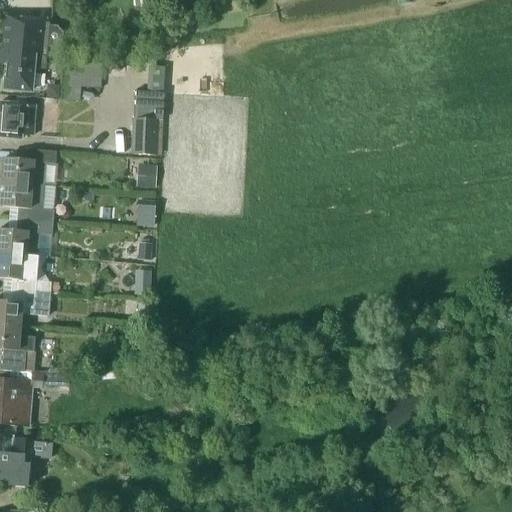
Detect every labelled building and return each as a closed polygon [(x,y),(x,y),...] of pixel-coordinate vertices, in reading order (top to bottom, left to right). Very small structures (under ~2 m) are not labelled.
[(186,0),(176,0),(177,11),(188,10),(186,0)] [(0,64),(7,65),(5,89),(29,92),(32,68),(44,69),(49,21),(1,16),(0,22),(0,64)] [(165,68),(148,67),(147,92),(164,92),(165,68)] [(63,72),(61,101),(79,102),(81,73),(63,72)] [(59,88),(51,87),(48,90),(47,98),(58,98),(59,88)] [(132,119),(163,120),(164,92),(147,92),(133,91),(132,119)] [(0,103),(0,138),(20,140),(20,135),(31,136),(33,106),(0,103)] [(157,159),(158,120),(132,121),(131,158),(157,159)] [(25,150),(24,161),(46,163),(56,164),(57,152),(25,150)] [(3,159),(0,187),(44,191),(46,163),(24,161),(3,159)] [(157,166),(144,166),(143,188),(156,189),(157,166)] [(0,207),(14,208),(13,223),(52,228),(54,212),(42,211),(44,191),(0,187),(0,192),(0,207)] [(156,208),(138,207),(136,227),(154,228),(156,208)] [(52,235),(52,228),(13,223),(12,232),(0,230),(0,258),(46,262),(47,260),(50,261),(50,259),(38,258),(40,234),(52,235)] [(139,244),(138,261),(151,262),(153,245),(139,244)] [(51,296),(52,283),(37,282),(38,269),(40,268),(46,263),(46,262),(0,258),(0,278),(12,280),(11,293),(51,296)] [(136,271),(135,296),(151,297),(152,272),(136,271)] [(11,293),(10,303),(0,301),(0,327),(21,330),(22,314),(34,315),(35,303),(50,305),(51,296),(11,293)] [(97,337),(98,323),(87,322),(86,337),(97,337)] [(20,336),(21,330),(0,327),(0,350),(2,350),(0,369),(0,372),(3,373),(37,375),(37,372),(32,372),(32,373),(25,372),(27,352),(35,352),(36,338),(20,336)] [(142,366),(142,385),(161,386),(161,366),(142,366)] [(42,386),(69,386),(69,370),(51,370),(48,373),(37,372),(37,375),(3,373),(0,372),(0,425),(27,427),(30,387),(42,388),(42,386)] [(29,487),(32,439),(0,436),(0,480),(10,482),(10,486),(29,487)]
